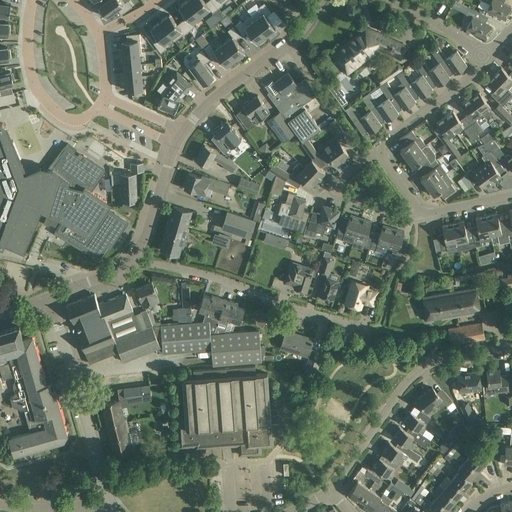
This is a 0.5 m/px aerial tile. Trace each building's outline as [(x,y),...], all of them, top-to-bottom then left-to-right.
[(122,0),(107,0),(99,7),(106,17),(117,9),(121,14),(131,7),(127,1),(124,3),(122,0)] [(188,0),(187,0),(179,7),(187,17),(182,21),(190,30),(194,27),(193,25),(202,17),(201,15),(188,0)] [(203,0),(188,0),(201,15),(210,8),(213,12),(218,8),(211,0),(208,0),(205,3),(203,0)] [(211,0),(218,8),(222,5),(222,4),(226,0),(211,0)] [(481,0),(482,0),(490,4),(486,10),(505,19),(511,7),(499,1),(499,0),(481,0)] [(0,15),(9,17),(11,4),(0,2),(0,15)] [(260,9),(251,16),(266,36),(276,29),(266,16),(271,12),(264,3),(259,7),(260,9)] [(482,14),(469,7),(465,14),(472,18),(466,29),(485,38),(491,25),(479,19),(482,14)] [(169,14),(160,21),(175,40),(183,34),(184,35),(190,30),(182,21),(177,24),(169,14)] [(238,22),(235,25),(242,34),(247,30),(257,43),(260,41),(261,42),(265,39),(264,37),(266,36),(251,16),(240,24),(238,22)] [(0,35),(8,35),(8,33),(9,33),(10,25),(8,25),(8,23),(0,22),(0,21),(0,20),(0,35)] [(155,35),(150,39),(161,52),(166,48),(163,45),(172,38),(174,41),(175,40),(160,21),(150,29),(155,35)] [(232,36),(223,43),(235,59),(244,52),(235,40),(240,36),(233,26),(228,30),(232,36)] [(400,58),(406,46),(376,32),(374,36),(367,33),(366,34),(363,29),(354,36),(356,38),(333,55),(347,73),(362,62),(360,60),(377,47),(400,58)] [(122,48),(119,48),(119,54),(133,53),(141,52),(140,33),(126,35),(127,41),(122,41),(122,48)] [(209,44),(204,48),(211,58),(216,54),(225,66),(235,59),(223,43),(213,50),(209,44)] [(467,66),(457,51),(446,58),(438,46),(431,51),(439,63),(446,73),(447,73),(451,70),(454,75),(467,66)] [(0,60),(9,60),(9,57),(10,57),(9,50),(8,50),(7,47),(0,47),(0,60)] [(198,57),(188,64),(194,72),(192,73),(197,78),(198,77),(203,84),(205,82),(206,83),(212,79),(211,77),(213,76),(204,64),(209,60),(202,50),(196,54),(198,57)] [(133,53),(119,54),(120,60),(123,60),(124,66),(140,64),(139,53),(141,52),(133,53)] [(446,73),(439,63),(429,70),(421,58),(414,63),(422,75),(429,85),(430,85),(434,82),(437,86),(450,77),(447,73),(446,73)] [(402,69),(397,63),(376,78),(380,85),(402,69)] [(125,72),(121,72),(122,78),(141,76),(140,64),(124,66),(125,72)] [(511,78),(501,68),(494,75),(508,88),(511,84),(511,78)] [(433,89),(430,85),(429,85),(422,75),(412,81),(404,70),(397,75),(405,86),(412,97),(413,97),(417,94),(420,98),(433,89)] [(0,95),(2,95),(0,88),(0,87),(13,84),(13,81),(14,81),(12,74),(11,74),(10,71),(3,73),(2,72),(0,72),(0,95)] [(180,97),(181,97),(191,85),(177,72),(166,84),(169,87),(170,88),(164,94),(163,94),(158,105),(159,105),(158,107),(166,110),(167,108),(174,112),(179,101),(178,100),(180,97)] [(273,82),(266,87),(269,92),(267,93),(270,97),(275,105),(280,111),(295,133),(301,142),(307,138),(320,128),(303,104),(307,101),(316,96),(310,87),(304,79),(296,84),(288,73),(275,82),(276,82),(274,83),(273,82)] [(511,92),(508,88),(494,75),(487,82),(497,92),(493,97),(502,106),(511,95),(511,92)] [(141,76),(122,78),(122,84),(126,84),(126,90),(132,90),(132,96),(145,94),(145,88),(142,88),(141,76)] [(412,97),(405,86),(395,93),(387,81),(379,86),(388,98),(395,109),(396,108),(400,106),(403,110),(416,101),(413,97),(412,97)] [(479,92),(471,98),(485,117),(489,114),(489,111),(488,110),(491,108),(479,92)] [(396,108),(395,109),(388,98),(378,105),(370,93),(362,98),(371,110),(378,121),(378,120),(383,117),(386,122),(399,113),(396,108)] [(243,106),(249,114),(251,116),(255,122),(264,116),(269,112),(265,106),(264,103),(258,95),(249,102),(248,100),(243,104),(244,105),(243,106)] [(487,120),(485,117),(471,98),(463,104),(475,122),(470,125),(477,134),(483,130),(479,125),(487,120)] [(511,115),(499,103),(494,109),(508,124),(509,123),(511,119),(511,115)] [(361,117),(352,105),(345,110),(361,133),(366,129),(369,134),(382,125),(378,120),(378,121),(371,110),(361,117)] [(271,118),(267,121),(282,142),(295,133),(280,111),(271,118)] [(455,133),(464,127),(453,111),(444,118),(455,133)] [(338,138),(344,133),(334,118),(327,123),(338,138)] [(444,118),(436,123),(445,136),(440,139),(454,158),(460,154),(450,141),(448,138),(455,133),(444,118)] [(217,134),(211,139),(225,153),(231,148),(242,140),(235,132),(235,131),(227,120),(219,127),(219,126),(215,129),(215,130),(214,131),(217,134)] [(0,246),(3,247),(4,243),(22,251),(22,250),(21,250),(27,236),(29,237),(30,236),(29,236),(36,219),(37,219),(35,218),(38,209),(47,213),(43,222),(49,224),(50,223),(58,226),(55,231),(56,231),(57,231),(69,238),(68,241),(69,241),(69,240),(85,250),(84,251),(85,251),(86,249),(99,256),(99,257),(107,245),(109,241),(113,244),(115,240),(116,240),(127,223),(126,223),(125,224),(113,215),(115,213),(114,213),(106,209),(110,203),(109,202),(109,203),(89,189),(97,177),(99,179),(99,178),(99,177),(104,170),(104,171),(105,170),(83,155),(81,159),(73,153),(76,150),(68,143),(65,147),(65,146),(64,147),(65,148),(59,155),(59,154),(58,155),(60,156),(51,168),(50,168),(44,167),(37,168),(36,168),(33,170),(24,174),(22,168),(19,161),(18,160),(20,159),(20,158),(19,159),(15,148),(12,142),(13,141),(13,140),(10,141),(3,124),(3,123),(1,124),(0,124),(0,246)] [(511,125),(501,132),(504,137),(511,130),(511,123),(511,125)] [(478,136),(470,125),(463,130),(471,141),(477,136),(478,136)] [(493,129),(480,138),(485,143),(492,138),(497,134),(493,129)] [(417,138),(411,130),(399,139),(404,147),(400,150),(404,155),(402,156),(404,160),(425,145),(420,137),(417,138)] [(335,137),(322,147),(335,165),(337,164),(339,166),(342,163),(341,161),(349,155),(335,137)] [(301,142),(300,143),(311,158),(317,153),(307,138),(301,142)] [(496,143),(492,138),(485,143),(491,150),(495,156),(498,154),(492,145),(496,143)] [(223,166),(233,172),(237,166),(235,164),(228,157),(228,158),(216,152),(216,151),(205,145),(196,161),(207,167),(213,157),(224,164),(223,166)] [(435,159),(433,156),(435,154),(429,146),(426,145),(425,145),(404,160),(408,164),(410,163),(413,168),(419,163),(423,168),(431,162),(435,159)] [(485,162),(480,166),(492,183),(501,176),(495,168),(500,164),(495,156),(491,150),(481,157),(485,162)] [(319,155),(325,163),(331,159),(329,157),(325,151),(319,155)] [(511,154),(510,156),(508,153),(505,156),(503,153),(497,157),(505,167),(510,163),(511,166),(511,154)] [(454,158),(449,161),(453,167),(458,163),(454,158)] [(431,162),(423,168),(427,173),(421,178),(424,182),(422,184),(425,188),(445,173),(435,159),(431,162)] [(311,160),(304,167),(319,182),(322,179),(320,177),(325,173),(311,160)] [(319,182),(298,162),(292,169),(294,170),(291,173),(295,177),(297,175),(310,188),(314,183),(316,185),(319,182)] [(144,171),(144,163),(131,163),(131,171),(144,171)] [(272,163),(268,169),(276,174),(285,179),(289,173),(272,163)] [(471,169),(466,173),(473,183),(478,180),(484,188),(492,183),(480,166),(472,172),(471,169)] [(225,195),(228,186),(209,178),(208,181),(202,178),(189,173),(183,188),(204,196),(205,192),(206,192),(207,189),(225,195)] [(448,185),(446,182),(450,179),(445,173),(425,188),(428,192),(430,191),(434,196),(439,192),(443,198),(455,190),(450,183),(448,185)] [(137,202),(136,174),(121,174),(121,175),(121,192),(122,202),(137,202)] [(276,174),(270,191),(280,194),(285,179),(276,174)] [(467,185),(471,182),(466,175),(462,178),(467,185)] [(256,194),(260,184),(241,177),(237,186),(256,194)] [(302,211),(306,200),(295,197),(296,194),(288,192),(284,202),(281,202),(278,214),(281,215),(278,223),(303,231),(308,217),(309,212),(302,211)] [(250,217),(256,219),(259,220),(265,203),(255,200),(250,217)] [(173,206),(160,250),(179,255),(181,246),(182,245),(184,246),(186,238),(184,238),(192,211),(182,208),(173,206)] [(305,229),(304,233),(314,236),(315,232),(322,234),(324,225),(334,228),(336,220),(339,211),(326,207),(324,211),(322,210),(320,214),(311,211),(308,220),(305,229)] [(250,236),(256,219),(250,217),(227,210),(222,227),(250,236)] [(509,242),(508,235),(505,223),(500,224),(497,213),(486,215),(491,236),(497,235),(499,244),(509,242)] [(346,228),(340,226),(336,238),(352,243),(354,237),(360,218),(350,214),(346,228)] [(491,236),(486,215),(475,218),(478,229),(472,230),(475,246),(476,246),(475,243),(481,241),(480,239),(491,236)] [(361,247),(368,249),(372,236),(367,235),(371,221),(360,218),(354,237),(361,239),(360,241),(360,246),(361,246),(361,247)] [(475,246),(472,230),(466,232),(463,220),(452,223),(458,249),(459,250),(475,246)] [(444,235),(433,238),(436,252),(447,249),(448,252),(458,249),(452,223),(442,225),(444,235)] [(385,253),(387,248),(393,228),(383,225),(379,238),(372,236),(368,249),(374,251),(375,250),(385,253)] [(404,232),(393,228),(387,248),(393,250),(391,255),(402,259),(406,247),(400,245),(404,232)] [(323,256),(318,271),(328,274),(333,259),(332,259),(333,253),(325,251),(323,256)] [(489,253),(487,256),(489,262),(497,262),(496,256),(494,251),(489,253)] [(290,270),(286,282),(296,285),(295,288),(306,292),(311,276),(312,273),(308,271),(307,270),(303,269),(302,269),(301,269),(302,265),(293,262),(290,271),(290,270)] [(339,281),(324,276),(318,296),(333,300),(339,281)] [(368,285),(352,280),(345,303),(361,308),(363,300),(367,301),(366,303),(373,306),(378,291),(367,288),(368,285)] [(156,295),(151,282),(137,288),(141,300),(144,306),(151,303),(158,301),(155,295),(156,295)] [(189,288),(182,288),(184,323),(192,322),(189,288)] [(452,292),(457,317),(480,313),(476,288),(452,292)] [(441,319),(457,317),(452,292),(423,297),(427,322),(435,320),(434,318),(441,317),(441,319)] [(94,294),(66,305),(73,323),(76,322),(81,335),(79,336),(89,363),(119,351),(123,362),(162,346),(163,353),(211,350),(213,365),(261,361),(259,329),(225,332),(214,333),(211,333),(209,321),(202,321),(192,322),(184,323),(160,325),(153,325),(147,328),(140,330),(126,293),(98,304),(94,294)] [(214,333),(216,326),(224,302),(203,295),(199,310),(205,312),(202,321),(209,321),(211,333),(214,333)] [(240,323),(244,308),(224,302),(216,326),(214,333),(225,332),(225,330),(228,320),(240,323)] [(153,325),(146,309),(140,311),(147,328),(153,325)] [(263,311),(259,319),(271,325),(275,317),(263,311)] [(461,342),(485,338),(482,323),(459,327),(461,342)] [(19,326),(0,331),(0,333),(7,357),(8,356),(16,384),(13,385),(14,390),(10,391),(7,396),(10,398),(11,397),(13,405),(22,409),(23,408),(30,432),(9,438),(14,456),(63,442),(62,440),(65,435),(67,434),(55,390),(52,391),(50,383),(46,384),(32,335),(23,338),(19,326)] [(451,344),(461,342),(459,327),(448,329),(451,344)] [(308,356),(313,339),(286,331),(281,348),(308,356)] [(265,345),(260,345),(261,361),(273,361),(273,355),(265,355),(265,345)] [(319,361),(309,358),(305,372),(315,375),(319,361)] [(255,374),(255,366),(194,371),(194,379),(182,380),(185,415),(177,416),(180,447),(195,446),(195,449),(239,445),(239,455),(261,453),(260,446),(273,445),(272,439),(274,439),(273,436),(279,436),(278,434),(284,433),(282,404),(270,405),(267,373),(255,374)] [(488,386),(486,386),(487,394),(509,391),(507,375),(500,376),(500,369),(494,370),(494,368),(488,368),(488,370),(486,370),(488,386)] [(481,389),(479,371),(457,374),(459,392),(481,389)] [(112,401),(102,404),(114,457),(134,453),(132,443),(126,418),(124,419),(120,405),(143,400),(141,385),(123,387),(125,399),(119,400),(112,401)] [(452,402),(445,392),(439,396),(432,387),(417,400),(426,412),(441,399),(447,406),(452,402)] [(468,403),(460,407),(467,421),(475,418),(468,403)] [(427,424),(431,418),(421,410),(417,416),(409,411),(407,413),(409,414),(404,422),(410,426),(422,434),(425,429),(420,426),(423,422),(427,424)] [(410,448),(412,449),(414,445),(410,442),(412,438),(426,448),(431,440),(422,434),(410,426),(406,431),(398,426),(397,428),(399,429),(393,437),(399,441),(400,440),(410,448)] [(388,444),(383,452),(389,456),(400,463),(400,464),(401,464),(405,459),(407,456),(417,462),(421,456),(412,449),(410,448),(400,440),(399,441),(395,446),(388,441),(387,443),(388,444)] [(443,441),(440,446),(441,447),(446,450),(450,446),(443,441)] [(455,451),(460,446),(457,442),(452,448),(455,451)] [(450,457),(455,451),(452,448),(447,454),(450,457)] [(486,462),(474,451),(466,460),(478,471),(486,462)] [(389,456),(385,461),(378,456),(376,459),(378,460),(373,467),(390,480),(394,475),(390,472),(393,467),(396,469),(400,464),(400,463),(389,456)] [(442,462),(439,459),(433,464),(437,468),(442,462)] [(478,471),(466,460),(458,469),(460,471),(470,480),(478,471)] [(434,472),(437,468),(433,464),(429,470),(433,473),(434,472)] [(472,482),(470,480),(460,471),(452,480),(464,491),(472,482)] [(429,482),(424,479),(420,485),(424,488),(429,482)] [(456,500),(464,491),(452,480),(444,489),(456,500)] [(357,481),(348,494),(359,502),(369,488),(357,481)] [(391,483),(383,493),(386,495),(391,488),(394,485),(391,483)] [(424,488),(420,485),(412,497),(415,500),(420,494),(424,497),(428,491),(424,488)] [(403,490),(404,492),(410,496),(414,491),(406,486),(403,490)] [(381,497),(369,488),(359,502),(371,510),(370,511),(380,498),(381,497)] [(456,500),(444,489),(436,498),(448,509),(456,500)] [(383,511),(388,504),(380,498),(370,511),(371,511),(383,511)] [(415,502),(409,498),(406,502),(412,507),(415,502)] [(445,511),(448,509),(436,498),(431,503),(429,501),(425,505),(433,511),(445,511)] [(511,511),(511,504),(511,501),(500,503),(500,505),(501,511),(511,511)]
